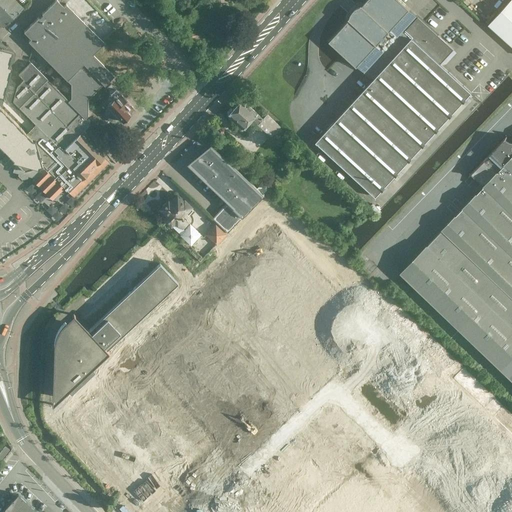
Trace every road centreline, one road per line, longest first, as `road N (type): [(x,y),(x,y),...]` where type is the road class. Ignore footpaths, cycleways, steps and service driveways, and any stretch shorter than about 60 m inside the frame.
road 1 (unknown): [(147,511),(73,437),(70,424),(90,385),(183,299),(185,279),(171,258),(150,253),(118,272),(90,308)]
road 2 (primary): [(295,0),(120,185)]
road 3 (primary): [(0,340),(11,309),(109,209),(120,185)]
road 4 (unclassified): [(87,511),(22,439),(8,407)]
